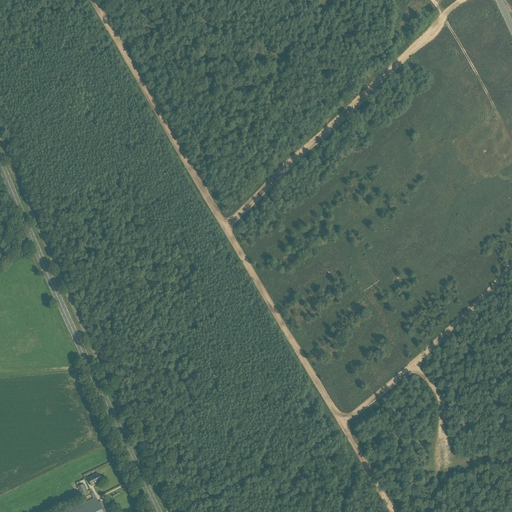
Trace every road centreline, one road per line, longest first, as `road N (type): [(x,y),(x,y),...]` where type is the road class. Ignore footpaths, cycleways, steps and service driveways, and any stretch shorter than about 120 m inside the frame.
road 1 (track): [(93,0),(393,511)]
road 2 (primary): [(157,511),(0,162)]
road 3 (track): [(461,0),(224,226)]
road 4 (track): [(511,264),(342,425)]
